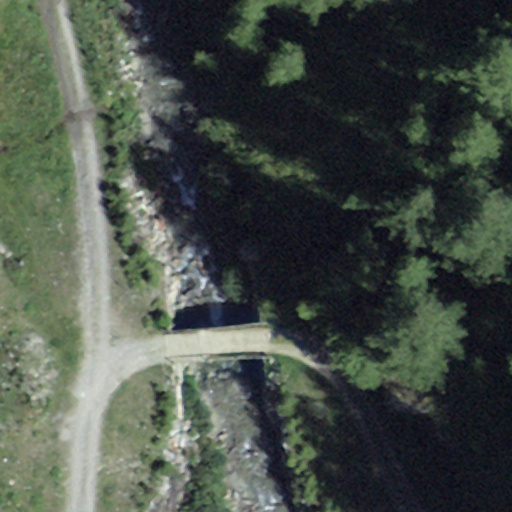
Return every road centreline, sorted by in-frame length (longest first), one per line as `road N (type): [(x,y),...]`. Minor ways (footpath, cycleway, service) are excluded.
road 1 (track): [(64,0),(101,247),(86,511)]
road 2 (track): [(97,354),(270,348),(321,365),(405,511)]
